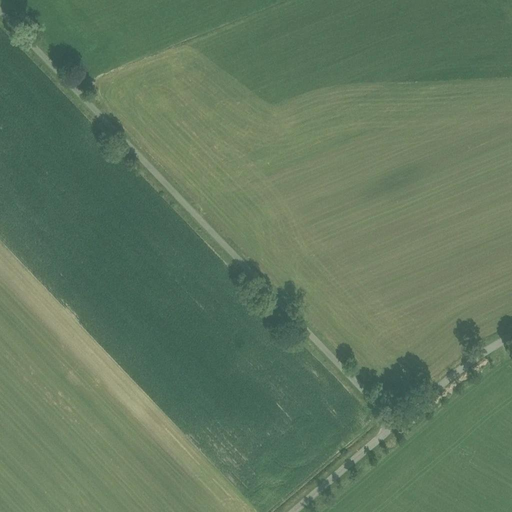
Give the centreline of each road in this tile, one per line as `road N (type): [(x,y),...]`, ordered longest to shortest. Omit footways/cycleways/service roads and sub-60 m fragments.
road 1 (unclassified): [(394,422),(0,9)]
road 2 (unclassified): [(394,422),(511,335)]
road 3 (unclassified): [(290,511),(394,422)]
